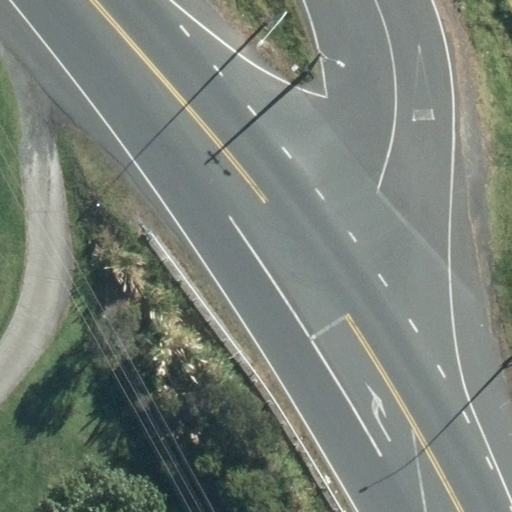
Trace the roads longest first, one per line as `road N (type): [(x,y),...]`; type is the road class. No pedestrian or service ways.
road 1 (secondary): [(302,284),(79,0)]
road 2 (tertiary): [(376,0),(397,120),(381,199),(302,284)]
road 3 (secondary): [(432,511),(302,284)]
